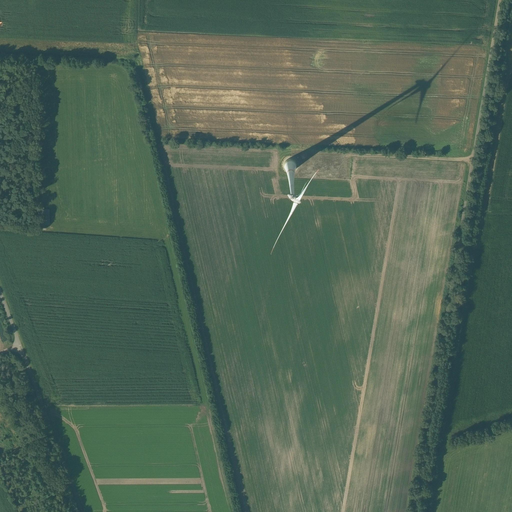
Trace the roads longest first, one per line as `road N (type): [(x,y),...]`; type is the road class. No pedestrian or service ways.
road 1 (unclassified): [(411,511),(499,0)]
road 2 (track): [(294,152),(472,160)]
road 3 (unclassified): [(20,345),(81,511)]
